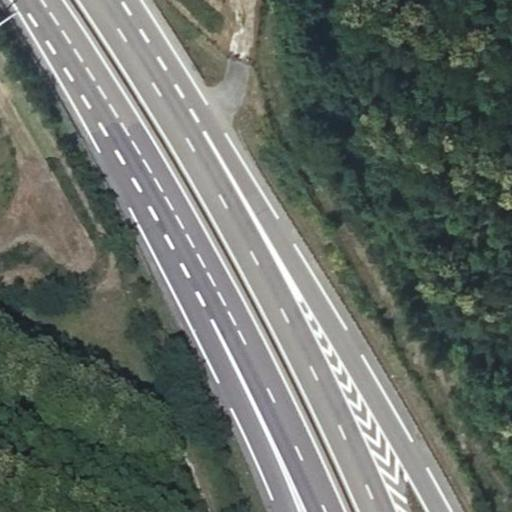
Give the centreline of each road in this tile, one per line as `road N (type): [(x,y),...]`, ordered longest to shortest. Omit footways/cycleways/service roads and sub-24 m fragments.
road 1 (trunk): [(40,0),(133,148),(305,511)]
road 2 (trunk): [(383,473),(191,123),(106,0)]
road 3 (track): [(210,511),(174,417),(104,359),(23,322),(0,321)]
road 4 (track): [(0,238),(14,228),(30,169),(20,128),(0,97)]
road 5 (track): [(191,123),(227,92),(241,0)]
